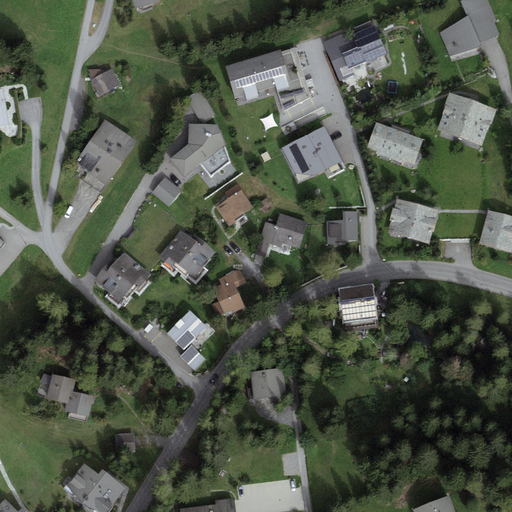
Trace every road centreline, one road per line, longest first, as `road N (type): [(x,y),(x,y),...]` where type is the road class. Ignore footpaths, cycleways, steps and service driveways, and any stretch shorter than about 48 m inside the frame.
road 1 (residential): [(81,53),(44,242),(208,399)]
road 2 (residential): [(375,272),(360,167),(315,43)]
road 3 (residential): [(311,511),(298,401),(277,319)]
road 4 (tertiary): [(375,272),(416,269),(511,285)]
road 5 (tertiary): [(134,511),(208,399)]
